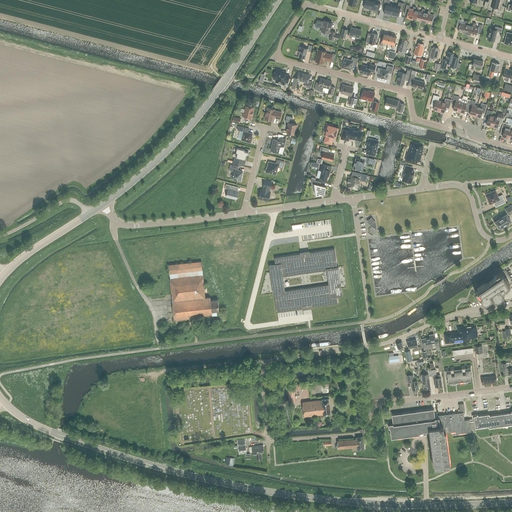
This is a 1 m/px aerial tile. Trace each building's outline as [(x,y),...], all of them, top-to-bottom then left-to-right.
[(364,0),(365,0),(364,8),(371,10),(373,0),(364,0)] [(379,4),(382,5),(383,0),(377,0),(378,0),(376,0),(373,0),(371,10),(378,11),(379,4)] [(389,3),(389,0),(384,0),(383,5),(386,6),(384,13),(391,15),(393,4),(389,3)] [(494,7),(496,0),(488,0),(488,2),(485,2),(484,7),(489,9),(490,6),(494,7)] [(496,0),(494,7),(499,8),(498,11),(503,12),(505,6),(502,6),(503,0),(496,0)] [(404,3),(399,2),(398,6),(393,4),(391,15),(398,17),(400,9),(402,10),(404,3)] [(407,4),(404,13),(408,14),(407,18),(413,19),(416,19),(419,11),(415,10),(416,7),(414,6),(413,9),(409,8),(410,5),(407,4)] [(419,11),(416,19),(422,21),(423,17),(427,18),(428,13),(424,12),(425,9),(423,8),(422,12),(419,11)] [(423,17),(422,21),(431,23),(432,20),(436,22),(438,13),(435,12),(434,15),(430,14),(431,11),(429,10),(428,13),(427,18),(423,17)] [(459,19),(456,28),(459,29),(459,31),(467,34),(470,25),(467,25),(468,21),(465,21),(464,24),(461,23),(462,20),(459,19)] [(317,20),(316,26),(322,27),(321,32),(329,34),(332,22),(331,22),(331,21),(328,21),(324,20),(323,22),(317,20)] [(470,25),(467,34),(476,36),(477,33),(480,34),(482,25),(479,25),(478,28),(475,27),(476,24),(473,23),(472,26),(470,25)] [(495,26),(495,29),(490,28),(487,39),(494,41),(497,31),(500,32),(501,28),(495,26)] [(359,38),(361,30),(351,27),(350,31),(347,30),(343,29),(341,37),(345,38),(346,34),(349,34),(349,35),(359,38)] [(338,39),(339,35),(335,34),(335,32),(331,31),(329,39),(333,40),(334,38),(338,39)] [(377,47),(377,45),(375,44),(377,34),(371,33),(369,39),(366,38),(365,44),(368,45),(369,43),(373,44),(372,46),(377,47)] [(381,41),(380,45),(382,46),(383,42),(388,43),(390,35),(383,34),(381,41)] [(390,35),(388,43),(392,44),(391,48),(393,49),(395,45),(394,44),(396,37),(390,35)] [(407,40),(404,39),(402,39),(401,42),(400,42),(398,50),(405,52),(408,42),(406,41),(407,40)] [(421,56),(424,46),(423,46),(423,44),(418,43),(417,47),(416,46),(414,54),(421,56)] [(311,52),(312,46),(309,45),(308,49),(300,47),(299,52),(300,53),(298,57),(305,59),(307,51),(311,52)] [(432,48),(430,57),(433,58),(434,58),(436,59),(439,50),(438,50),(438,48),(434,47),(433,48),(432,48)] [(318,50),(315,61),(323,63),(324,60),(331,61),(333,55),(326,53),(326,52),(318,50)] [(440,68),(441,68),(446,69),(447,62),(451,63),(453,57),(454,54),(448,52),(446,60),(443,59),(440,68)] [(356,66),(358,59),(352,57),(351,60),(344,58),(343,64),(342,63),(341,68),(346,69),(346,68),(351,70),(353,65),(356,66)] [(459,70),(461,64),(457,63),(459,58),(453,57),(451,63),(450,66),(457,68),(457,70),(459,70)] [(481,67),(483,61),(474,59),(472,65),(472,64),(471,69),(474,69),(475,65),(481,67)] [(497,72),(499,64),(492,62),(488,76),(492,77),(494,71),(497,72)] [(375,66),(370,64),(369,67),(361,65),(360,72),(366,74),(369,75),(370,71),(374,72),(375,66)] [(378,68),(377,72),(379,73),(378,78),(382,79),(382,78),(387,79),(389,73),(392,74),(393,67),(387,66),(386,70),(381,69),(378,68)] [(511,78),(511,69),(505,68),(503,76),(506,77),(505,81),(508,82),(509,78),(511,78)] [(276,69),(274,76),(278,77),(277,79),(284,80),(283,82),(285,83),(288,83),(290,76),(285,75),(286,72),(281,71),(281,70),(276,69)] [(404,84),(404,83),(406,77),(409,77),(411,71),(407,70),(406,74),(399,72),(396,83),(404,84)] [(311,88),(312,82),(308,81),(310,75),(299,72),(297,78),(294,77),(291,87),(298,89),(301,81),(305,82),(304,86),(311,88)] [(423,89),(425,82),(414,79),(415,75),(411,74),(410,81),(413,82),(412,86),(423,89)] [(469,78),(469,81),(480,84),(482,75),(478,75),(477,80),(474,79),(473,79),(469,78)] [(333,95),(334,87),(330,86),(331,81),(320,78),(319,83),(318,86),(323,87),(329,89),(328,93),(333,95)] [(316,82),(314,89),(317,90),(322,92),(322,91),(323,87),(318,86),(319,83),(316,82)] [(351,96),(354,88),(343,85),(341,92),(344,93),(344,94),(351,96)] [(372,101),(375,92),(370,91),(370,92),(363,90),(361,98),(372,101)] [(438,112),(441,101),(438,101),(439,97),(434,95),(431,104),(435,105),(433,110),(436,110),(435,111),(438,112)] [(458,112),(461,102),(458,101),(459,97),(454,96),(452,104),(455,105),(453,110),(456,111),(455,111),(458,112)] [(389,109),(390,106),(398,108),(397,110),(398,110),(397,112),(402,113),(405,105),(399,103),(400,101),(387,98),(385,106),(385,107),(385,108),(386,109),(387,109),(388,109),(389,109)] [(445,108),(449,109),(451,100),(445,98),(444,102),(441,101),(438,112),(441,113),(441,112),(444,113),(445,108)] [(468,109),(470,100),(462,98),(461,102),(458,112),(461,113),(461,112),(464,113),(465,108),(468,109)] [(475,117),(478,106),(474,105),(476,102),(470,100),(468,109),(471,109),(469,115),(472,115),(472,116),(475,117)] [(478,117),(480,118),(481,113),(484,113),(487,105),(482,103),(481,107),(478,106),(475,117),(477,118),(478,117)] [(254,109),(254,108),(252,107),(252,106),(251,106),(249,105),(248,106),(246,106),(246,107),(245,107),(245,109),(245,110),(244,113),(243,113),(243,116),(251,118),(252,118),(252,117),(252,115),(253,111),(254,109)] [(264,119),(272,121),(273,118),(280,119),(281,112),(275,110),(267,108),(264,119)] [(491,127),(494,116),(491,116),(492,112),(487,110),(485,119),(488,120),(486,125),(489,125),(488,126),(491,127)] [(498,125),(501,126),(504,115),(498,113),(497,117),(494,116),(491,127),(494,128),(494,127),(497,128),(498,125)] [(286,133),(294,135),(297,124),(291,123),(293,117),(287,115),(285,122),(289,123),(286,133)] [(508,124),(509,122),(506,121),(505,123),(503,122),(501,131),(504,132),(502,137),(505,137),(505,138),(507,139),(510,129),(511,129),(511,125),(508,124)] [(333,139),(332,139),(332,136),(335,137),(338,128),(333,126),(333,125),(327,123),(326,130),(327,130),(326,135),(327,135),(326,137),(324,142),(331,144),(333,139)] [(251,143),(252,137),(252,136),(252,133),(248,132),(249,128),(238,126),(237,130),(243,131),(241,140),(247,141),(247,142),(251,143)] [(360,141),(362,134),(362,132),(355,130),(349,129),(349,131),(343,130),(341,139),(348,141),(349,138),(353,139),(360,141)] [(278,141),(273,140),(271,151),(272,151),(271,151),(272,152),(274,153),(275,152),(276,152),(278,152),(279,149),(280,148),(281,146),(284,147),(286,139),(280,138),(279,140),(278,141)] [(375,155),(378,141),(369,139),(367,144),(369,144),(367,153),(375,155)] [(407,154),(405,160),(417,163),(418,157),(417,156),(418,155),(421,156),(423,147),(419,146),(419,144),(413,142),(413,144),(412,144),(409,153),(410,153),(410,154),(407,154)] [(328,148),(321,146),(319,153),(323,154),(322,158),(332,161),(333,158),(334,158),(335,155),(334,155),(334,154),(327,152),(328,148)] [(245,160),(246,155),(248,155),(248,152),(245,151),(245,150),(237,148),(236,152),(237,153),(236,157),(235,157),(233,164),(240,165),(241,160),(239,159),(239,158),(245,160)] [(353,169),(362,171),(364,162),(373,164),(374,159),(367,157),(366,161),(365,160),(356,158),(353,169)] [(283,168),(284,161),(277,159),(276,163),(268,162),(267,168),(266,168),(265,172),(269,173),(276,175),(278,167),(283,168)] [(327,166),(320,164),(318,170),(321,171),(320,178),(327,180),(328,174),(329,174),(330,170),(326,170),(327,166)] [(237,166),(230,165),(229,170),(233,171),(231,179),(237,180),(237,181),(241,182),(242,178),(241,177),(243,172),(236,170),(237,166)] [(412,167),(405,166),(404,169),(406,169),(403,181),(411,183),(412,176),(413,176),(414,172),(411,171),(412,167)] [(357,189),(357,188),(358,188),(359,188),(360,187),(360,186),(359,185),(358,185),(360,178),(363,179),(362,181),(365,182),(367,175),(358,173),(357,177),(351,176),(350,183),(349,183),(348,187),(352,189),(352,188),(357,189)] [(316,195),(324,194),(326,187),(320,185),(321,182),(311,179),(312,183),(314,184),(316,195)] [(270,188),(271,182),(265,180),(263,187),(263,190),(261,190),(259,199),(264,200),(264,201),(266,201),(268,201),(270,192),(269,192),(270,188)] [(236,199),(238,191),(233,190),(234,186),(226,184),(225,188),(228,189),(227,191),(226,191),(225,194),(226,195),(226,197),(236,199)] [(498,197),(495,190),(489,193),(485,194),(487,198),(490,204),(496,202),(498,206),(506,203),(502,195),(498,197)] [(495,222),(499,229),(511,221),(507,216),(509,215),(511,213),(511,205),(505,210),(508,213),(506,214),(495,222)] [(374,221),(372,218),(367,222),(370,225),(370,224),(372,226),(376,228),(375,223),(374,222),(374,221)] [(310,255),(300,256),(300,253),(274,257),(275,263),(268,264),(269,272),(272,293),(274,293),(274,294),(276,311),(302,308),(302,305),(311,304),(311,306),(337,302),(336,296),(343,295),(342,288),(341,288),(338,267),(338,266),(337,266),(334,248),(309,252),(310,255)] [(205,297),(202,266),(202,261),(169,265),(174,321),(201,318),(201,316),(217,314),(216,311),(219,311),(218,299),(210,300),(210,297),(205,297)] [(504,278),(502,275),(501,272),(494,277),(495,278),(489,282),(488,282),(475,290),(474,289),(474,290),(479,298),(480,298),(480,297),(484,304),(493,298),(494,299),(495,298),(497,301),(495,302),(504,296),(502,293),(503,292),(505,293),(507,289),(506,287),(510,285),(508,282),(505,278),(504,278)] [(511,282),(511,281),(508,282),(510,285),(506,287),(507,289),(505,293),(503,292),(502,293),(504,296),(495,302),(496,302),(511,300),(511,298),(511,288),(511,282)] [(445,334),(446,343),(454,342),(453,339),(463,338),(464,341),(473,339),(473,337),(477,336),(476,327),(472,328),(472,326),(458,328),(459,334),(453,334),(453,333),(445,334)] [(436,351),(440,350),(438,339),(434,339),(433,335),(429,335),(430,338),(422,339),(424,350),(432,348),(431,344),(435,343),(436,351)] [(418,350),(417,347),(418,347),(416,340),(407,342),(409,349),(413,348),(414,351),(418,350)] [(474,346),(475,350),(475,354),(483,353),(482,345),(474,346)] [(393,353),(389,353),(390,362),(399,361),(398,356),(394,356),(393,353)] [(448,384),(471,381),(470,375),(471,375),(470,365),(467,366),(467,369),(465,369),(465,366),(461,366),(462,370),(454,371),(454,367),(450,368),(450,371),(449,371),(448,368),(445,369),(446,377),(447,377),(448,384)] [(430,371),(431,376),(434,376),(434,378),(435,387),(442,386),(441,378),(440,378),(440,375),(436,375),(436,370),(430,371)] [(429,377),(428,377),(428,374),(421,375),(421,380),(422,380),(423,389),(430,388),(429,377)] [(482,386),(497,384),(496,375),(481,377),(482,386)] [(408,382),(411,382),(412,390),(418,389),(417,381),(414,381),(413,376),(407,376),(408,382)] [(302,402),(304,417),(331,414),(329,399),(302,402)] [(511,410),(511,411),(511,413),(507,413),(501,414),(495,415),(489,416),(489,414),(484,415),(479,415),(478,416),(478,414),(473,415),(472,415),(472,419),(464,420),(463,412),(465,412),(464,408),(464,404),(460,404),(459,404),(459,409),(460,413),(458,413),(438,416),(439,418),(435,418),(434,409),(392,415),(393,423),(389,424),(391,438),(430,433),(434,468),(443,467),(443,468),(450,467),(450,465),(446,433),(451,432),(456,431),(458,433),(468,432),(471,429),(470,422),(474,422),(475,428),(489,426),(489,428),(511,424),(511,410)] [(363,437),(356,438),(356,440),(337,441),(338,449),(357,448),(357,450),(364,449),(363,437)] [(255,455),(256,460),(262,460),(261,455),(262,454),(261,452),(263,452),(262,447),(261,447),(260,445),(251,446),(252,455),(255,455)]
